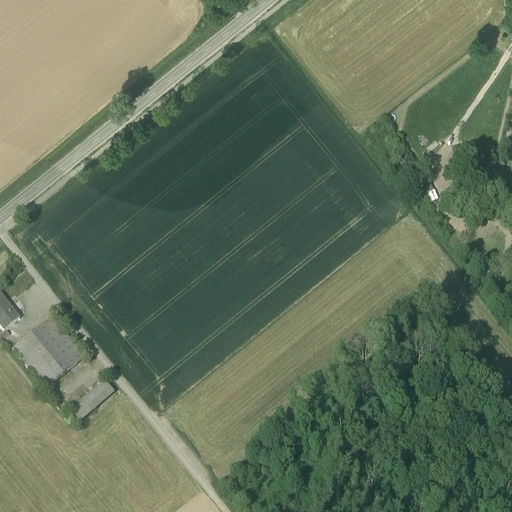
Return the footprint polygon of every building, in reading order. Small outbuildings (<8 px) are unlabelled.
[(429,203),(439,201),(436,192),(426,195),(429,203)] [(1,301),(0,300),(0,323),(0,324),(0,323),(0,328),(4,333),(20,320),(4,299),(1,301)] [(54,320),(12,351),(44,392),(85,360),(54,320)] [(0,342),(1,344),(9,338),(6,333),(0,338),(0,342)] [(80,423),(112,396),(103,385),(71,412),(80,423)]
